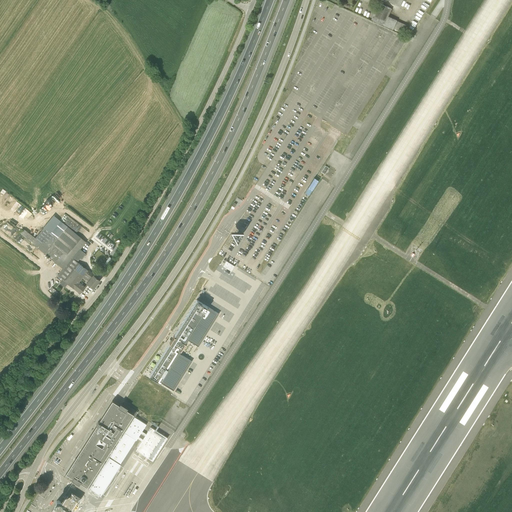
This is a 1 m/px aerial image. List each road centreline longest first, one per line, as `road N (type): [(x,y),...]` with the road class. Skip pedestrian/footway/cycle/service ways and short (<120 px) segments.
road 1 (motorway): [(0,474),(179,231),(226,145),(286,0)]
road 2 (tertiary): [(31,474),(206,220),(273,88),(305,0)]
road 3 (motorway): [(270,0),(232,91),(149,241),(0,448)]
road 4 (unclassified): [(0,383),(128,247),(200,126),(249,14)]
